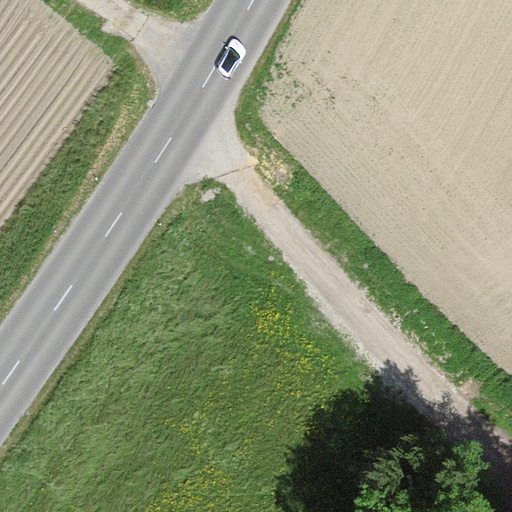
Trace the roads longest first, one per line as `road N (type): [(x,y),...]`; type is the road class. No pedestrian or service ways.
road 1 (track): [(192,114),(506,490),(500,511)]
road 2 (secondary): [(252,0),(192,114),(0,409)]
